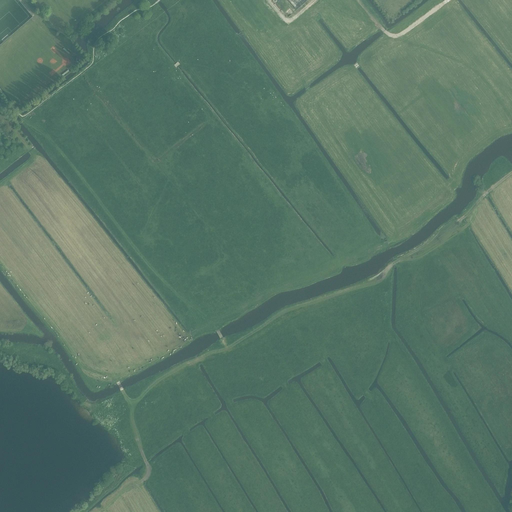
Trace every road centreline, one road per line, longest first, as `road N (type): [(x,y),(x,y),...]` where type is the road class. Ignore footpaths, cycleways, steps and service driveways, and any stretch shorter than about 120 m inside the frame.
road 1 (track): [(511,170),(458,232),(125,397),(145,469),(103,511)]
road 2 (track): [(24,116),(193,313),(214,324),(227,350)]
road 3 (track): [(376,23),(477,68),(511,120)]
road 4 (track): [(346,73),(443,0)]
